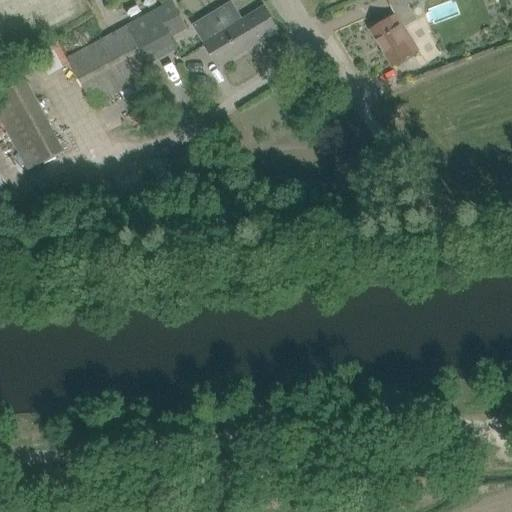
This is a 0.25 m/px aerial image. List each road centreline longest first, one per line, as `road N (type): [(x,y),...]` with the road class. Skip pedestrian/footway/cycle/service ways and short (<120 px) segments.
road 1 (track): [(511,443),(492,423),(496,388),(0,432)]
road 2 (track): [(0,299),(511,254)]
road 3 (unclassified): [(415,194),(289,0)]
